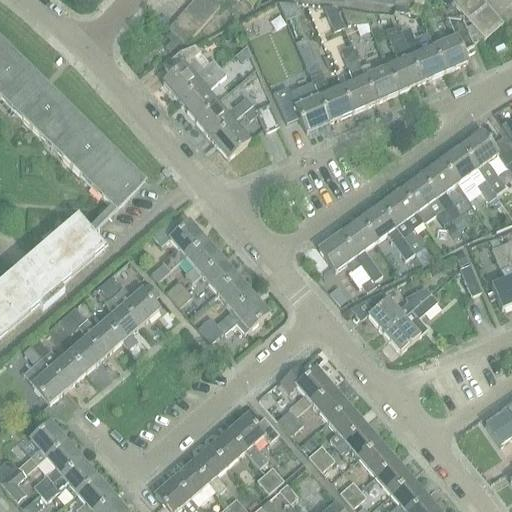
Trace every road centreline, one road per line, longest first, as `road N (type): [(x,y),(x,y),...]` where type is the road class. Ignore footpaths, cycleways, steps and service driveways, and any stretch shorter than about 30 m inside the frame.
road 1 (residential): [(83,419),(133,473),(313,317)]
road 2 (residential): [(223,204),(413,115),(495,92)]
road 3 (residential): [(269,258),(495,92)]
road 4 (residential): [(223,204),(84,46)]
road 5 (residential): [(511,338),(387,393)]
